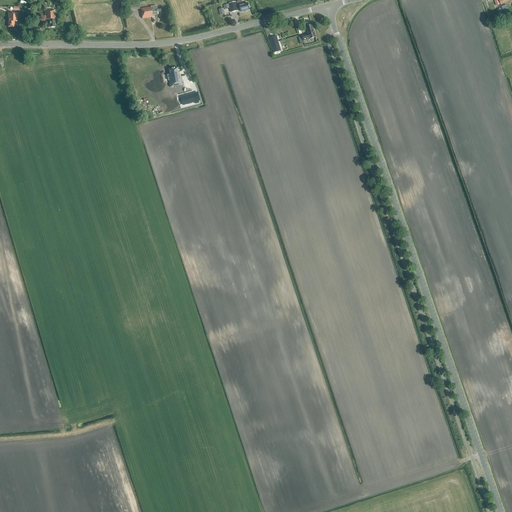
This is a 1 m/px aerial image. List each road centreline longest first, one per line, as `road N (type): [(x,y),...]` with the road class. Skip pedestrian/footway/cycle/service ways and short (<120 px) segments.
road 1 (tertiary): [(500,511),(327,6)]
road 2 (tertiary): [(327,6),(156,44),(0,42)]
